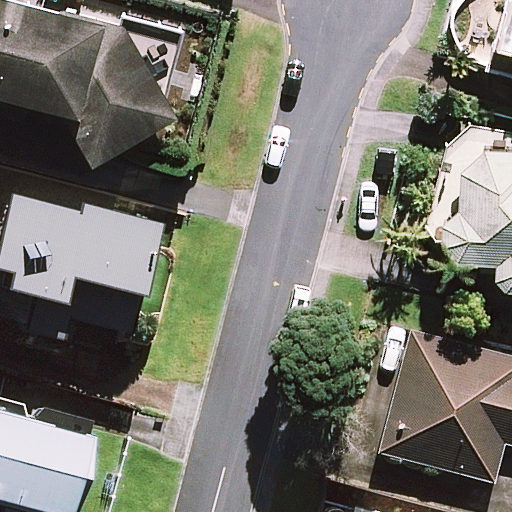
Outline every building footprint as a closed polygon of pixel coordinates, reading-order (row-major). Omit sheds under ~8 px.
[(135,17),(66,0),(0,0),(0,82),(69,100),(103,160),(189,112),(135,17)] [(511,0),(495,0),(478,64),(511,73),(511,0)] [(511,136),(463,134),(460,197),(440,209),(441,249),(457,248),(492,250),(490,276),(511,277),(511,136)] [(84,214),(15,197),(3,246),(0,244),(0,296),(10,299),(5,318),(26,323),(23,333),(68,344),(73,322),(135,338),(163,226),(85,207),(84,214)] [(511,349),(409,322),(377,445),(491,475),(502,435),(511,438),(511,349)] [(0,496),(56,511),(77,511),(98,441),(0,413),(0,408),(0,496)]
